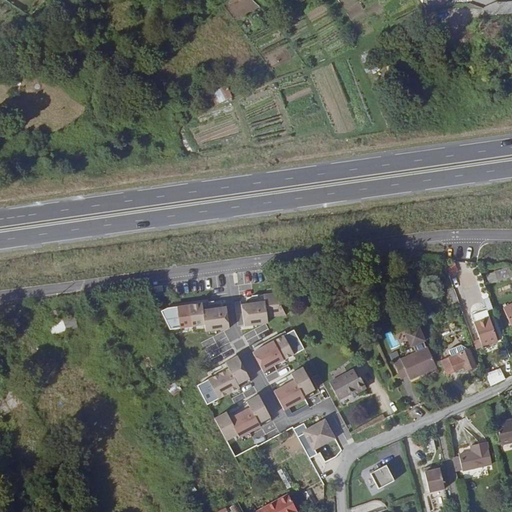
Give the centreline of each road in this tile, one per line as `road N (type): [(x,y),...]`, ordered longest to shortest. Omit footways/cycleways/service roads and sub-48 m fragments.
road 1 (trunk): [(511,145),(0,217)]
road 2 (trunk): [(0,240),(511,169)]
road 3 (residential): [(227,265),(437,234),(511,234)]
road 4 (residential): [(351,456),(324,409),(291,422),(278,417),(234,332),(227,265)]
road 5 (residential): [(0,295),(227,265)]
road 6 (residential): [(351,456),(511,383)]
